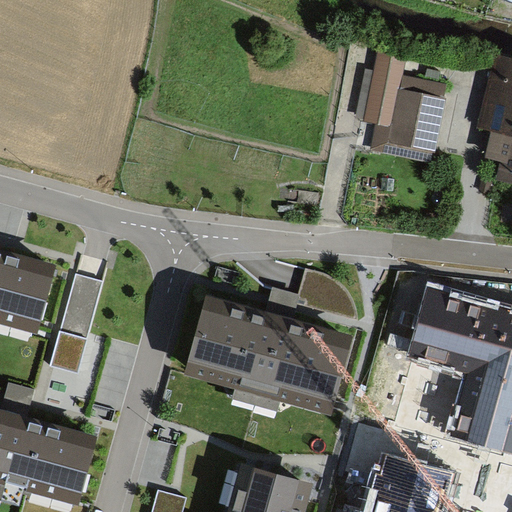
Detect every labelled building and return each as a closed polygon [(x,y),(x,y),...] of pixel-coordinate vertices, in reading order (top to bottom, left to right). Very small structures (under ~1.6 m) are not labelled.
[(376,125),(371,150),(431,163),(447,86),(403,77),(406,61),(380,55),(376,73),(367,72),(357,121),(376,125)] [(496,181),(511,184),(511,59),(493,55),(476,128),(491,131),(485,158),(501,161),(496,181)] [(493,182),(483,180),(480,192),(490,194),(493,182)] [(56,266),(0,250),(0,323),(37,334),(56,266)] [(307,301),(306,305),(357,318),(355,307),(351,296),(346,289),(340,284),(330,278),(320,273),(306,270),(298,294),(297,298),(307,301)] [(103,281),(76,274),(52,364),(79,371),(103,281)] [(298,294),(272,287),(266,311),(294,319),(298,303),(306,305),(307,301),(297,298),(298,294)] [(511,311),(429,289),(411,355),(471,371),(453,435),(511,451),(511,311)] [(266,311),(207,296),(185,377),(237,391),(235,399),(277,410),(280,401),(333,415),(354,335),(294,319),(266,311)] [(79,507),(99,437),(0,409),(0,500),(18,506),(23,491),(79,507)] [(441,511),(452,475),(388,458),(383,478),(378,477),(368,511),(441,511)] [(244,465),(231,511),(306,511),(314,485),(244,465)] [(180,511),(184,499),(159,491),(153,511),(180,511)]
